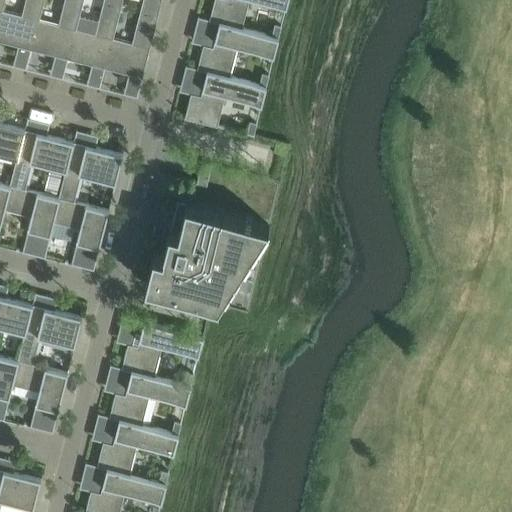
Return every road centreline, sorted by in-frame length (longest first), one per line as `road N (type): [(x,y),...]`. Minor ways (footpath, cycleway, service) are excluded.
road 1 (residential): [(111,294),(152,131)]
road 2 (residential): [(71,454),(111,294)]
road 3 (residential): [(152,131),(0,93)]
road 4 (residential): [(152,131),(186,0)]
